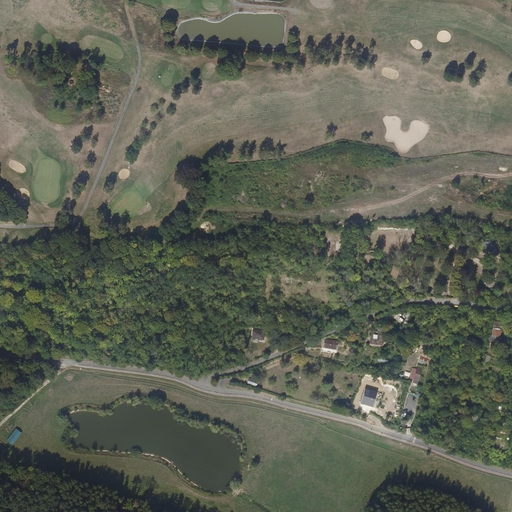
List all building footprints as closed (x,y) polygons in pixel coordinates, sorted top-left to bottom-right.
[(398,272),(392,269),(389,276),(395,279),(398,272)] [(490,335),(499,336),(501,324),(492,323),(490,335)] [(265,342),(265,339),(265,329),(253,329),(254,342),(265,342)] [(384,332),(378,332),(377,338),(371,337),(371,343),(383,345),(384,332)] [(496,336),(487,334),(486,341),(494,344),(496,336)] [(323,349),(335,351),(336,342),(324,340),(323,349)] [(189,360),(189,369),(197,368),(197,360),(189,360)] [(372,408),(379,394),(367,389),(361,403),(372,408)]
